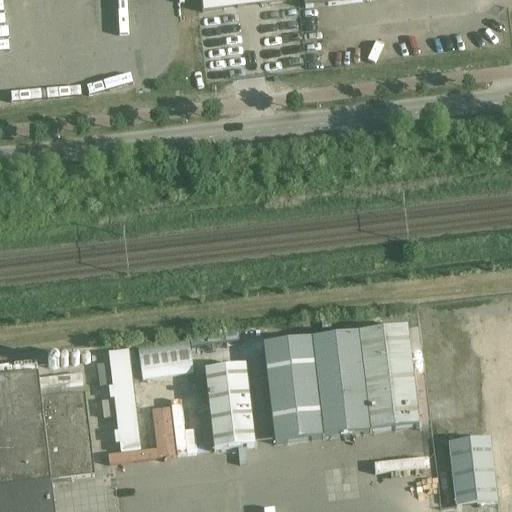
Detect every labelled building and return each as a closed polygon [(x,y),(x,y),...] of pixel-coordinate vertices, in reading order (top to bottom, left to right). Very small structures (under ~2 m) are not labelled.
[(284,0),(199,0),(202,13),(285,3),(284,0)] [(302,0),(304,9),(382,0),(302,0)] [(274,446),(418,429),(406,330),(263,347),(274,446)] [(144,346),(0,362),(0,511),(105,511),(178,504),(173,463),(158,465),(144,346)] [(254,449),(244,368),(204,373),(213,453),(254,449)] [(446,426),(448,446),(456,510),(497,505),(489,441),(478,442),(475,423),(446,426)]
